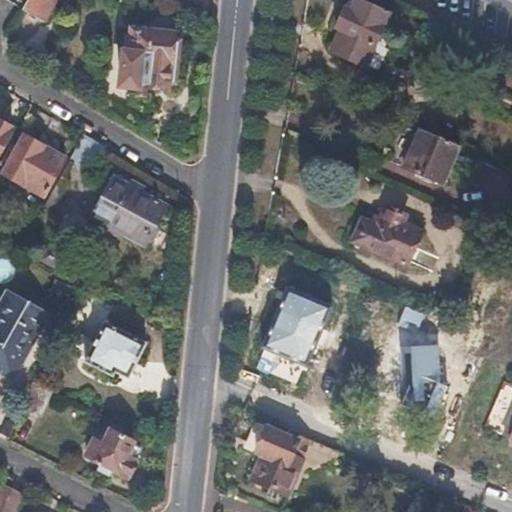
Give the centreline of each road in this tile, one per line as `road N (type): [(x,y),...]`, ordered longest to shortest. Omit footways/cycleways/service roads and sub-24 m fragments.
road 1 (residential): [(197,380),(511,509)]
road 2 (residential): [(216,195),(0,64)]
road 3 (tertiary): [(216,195),(239,0)]
road 4 (tertiary): [(197,380),(216,195)]
road 5 (tertiary): [(185,511),(197,380)]
road 6 (residential): [(0,453),(114,511)]
